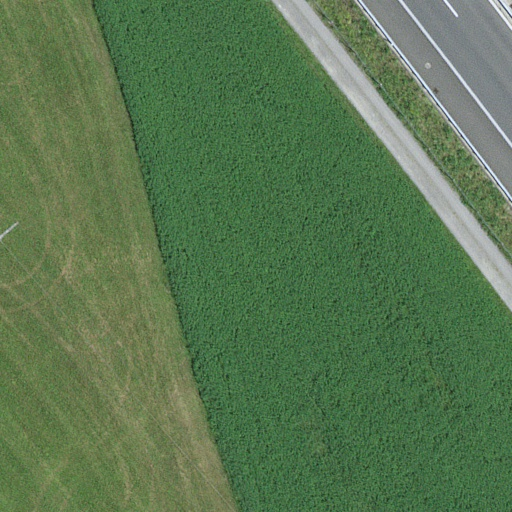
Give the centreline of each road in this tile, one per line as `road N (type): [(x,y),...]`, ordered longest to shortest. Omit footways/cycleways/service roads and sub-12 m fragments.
road 1 (track): [(511,278),(286,0)]
road 2 (motorway): [(435,0),(511,100)]
